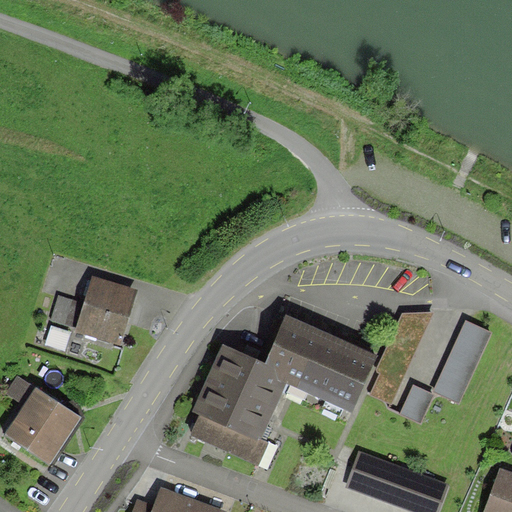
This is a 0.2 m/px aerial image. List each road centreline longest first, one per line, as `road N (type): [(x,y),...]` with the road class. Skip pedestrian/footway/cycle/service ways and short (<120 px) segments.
road 1 (residential): [(0,26),(207,101),(288,141),(331,189),(337,231)]
road 2 (tertiary): [(122,434),(223,288),(262,256),(337,231)]
road 3 (residential): [(122,434),(155,456),(300,511)]
road 4 (tertiary): [(337,231),(426,248),(511,295)]
